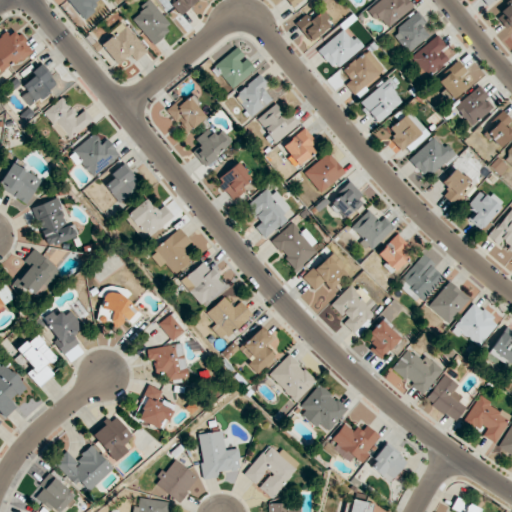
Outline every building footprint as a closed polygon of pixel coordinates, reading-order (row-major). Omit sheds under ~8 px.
[(101,0),(66,0),(82,17),(101,0)] [(147,0),(138,8),(141,11),(132,20),(153,44),(172,28),(148,0),(147,0)] [(174,0),(170,3),(179,15),(199,1),(197,0),(174,0)] [(387,30),(413,6),(407,0),(379,0),(368,10),(387,30)] [(511,1),(495,14),(505,28),(511,23),(511,1)] [(429,36),(421,26),(426,22),(418,12),(392,32),(407,52),(429,36)] [(330,29),(319,13),(309,19),(306,14),(295,21),(308,42),(330,29)] [(114,64),(130,55),(133,61),(144,54),(128,24),(100,40),(114,64)] [(317,51),(335,71),(361,47),(344,27),(317,51)] [(0,70),(1,71),(11,62),(15,66),(33,50),(15,30),(8,36),(4,32),(0,35),(0,70)] [(441,50),(446,46),(436,35),(410,58),(427,77),(448,58),(441,50)] [(245,57),(236,47),(213,67),(232,88),(255,69),(245,57)] [(345,84),(354,95),(384,71),(367,49),(342,70),(350,80),(345,84)] [(466,87),(459,77),(466,71),(459,62),(436,79),(451,99),(466,87)] [(57,85),(41,64),(31,71),(34,76),(21,85),(26,92),(21,96),(28,106),(57,85)] [(272,101),(262,86),(267,83),(261,74),(234,93),(249,116),(272,101)] [(404,102),(390,80),(358,100),(372,122),(404,102)] [(486,98),(479,87),(453,105),(467,126),(492,110),(485,99),(486,98)] [(207,117),(190,92),(167,109),(185,133),(207,117)] [(84,109),(78,115),(61,96),(43,113),(67,141),(93,119),(84,109)] [(282,112),(275,103),(256,119),(275,142),(299,123),(292,114),(283,121),(279,115),(282,112)] [(404,155),(428,133),(408,111),(389,128),(394,134),(389,139),(404,155)] [(483,131),(499,147),(511,133),(511,120),(502,111),(483,131)] [(199,146),(192,151),(202,165),(232,143),(222,129),(215,134),(210,128),(194,139),(199,146)] [(319,147),(305,128),(281,145),(289,155),(286,157),(293,167),(319,147)] [(101,142),(94,133),(68,154),(77,165),(80,162),(92,177),(120,155),(106,138),(101,142)] [(446,144),(443,147),(433,137),(408,159),(426,180),(455,153),(446,144)] [(511,146),(502,157),(511,166),(511,146)] [(344,175),(330,152),(303,170),(317,192),(344,175)] [(254,178),(239,160),(216,180),(231,198),(254,178)] [(0,190),(27,203),(40,178),(10,163),(0,182),(0,190)] [(139,185),(122,164),(109,174),(113,178),(104,185),(119,202),(139,185)] [(441,182),(448,189),(443,195),(451,202),(470,182),(455,167),(441,182)] [(362,194),(350,181),(328,202),(344,218),(359,204),(355,200),(362,194)] [(269,185),(245,207),(259,223),(254,227),(264,238),(293,213),(269,185)] [(473,212),(468,220),(482,229),(500,203),(479,188),(467,207),(473,212)] [(32,207),(48,247),(77,235),(72,223),(67,225),(57,197),(32,207)] [(163,206),(157,211),(146,198),(125,216),(145,240),(172,217),(163,206)] [(511,250),(511,209),(511,208),(487,236),(498,245),(501,242),(511,251),(511,250)] [(383,217),(379,221),(367,210),(350,228),(372,249),(394,226),(383,217)] [(316,242),(305,228),(300,232),(292,222),(270,240),(295,271),(317,253),(312,246),(316,242)] [(152,251),(172,276),(193,259),(183,247),(190,242),(180,229),(152,251)] [(393,270),(413,251),(397,233),(376,253),(393,270)] [(60,271),(34,248),(23,261),(28,266),(15,281),(35,299),(60,271)] [(314,290),(324,281),(331,288),(349,271),(331,252),(302,278),(314,290)] [(423,301),(444,273),(420,255),(397,285),(407,292),(408,290),(423,301)] [(224,284),(202,261),(180,281),(202,305),(224,284)] [(447,323),(469,299),(449,281),(427,305),(447,323)] [(352,282),(331,304),(346,319),(342,323),(353,333),(377,307),(352,282)] [(227,337),(252,314),(240,301),(233,307),(224,296),(205,313),(227,337)] [(473,303),(452,329),(477,348),(498,322),(473,303)] [(81,329),(71,308),(54,317),(49,308),(40,312),(55,340),(54,340),(61,354),(79,345),(73,333),(81,329)] [(157,323),(171,340),(183,331),(169,314),(157,323)] [(379,359),(401,336),(382,319),(364,337),(372,345),(369,348),(379,359)] [(263,345),(270,337),(259,327),(239,349),(250,359),(246,364),(257,374),(274,356),(263,345)] [(509,365),(511,359),(511,339),(500,333),(488,353),(509,365)] [(27,372),(38,386),(54,374),(46,366),(56,358),(37,335),(27,342),(26,340),(16,348),(32,368),(27,372)] [(146,349),(147,359),(155,358),(158,381),(186,377),(182,343),(146,349)] [(391,370),(423,394),(442,368),(424,356),(421,360),(406,349),(391,370)] [(316,379),(288,353),(268,376),(295,402),(316,379)] [(0,411),(5,417),(17,406),(12,401),(26,386),(4,363),(0,367),(0,366),(0,411)] [(465,408),(457,401),(461,396),(454,390),(458,385),(444,374),(425,399),(454,421),(465,408)] [(347,409),(319,384),(299,406),(305,411),(301,415),(316,428),(320,424),(328,431),(347,409)] [(174,405),(158,398),(161,391),(150,385),(135,419),(162,431),(174,405)] [(494,443),(510,417),(490,403),(491,402),(480,395),(463,420),(482,432),(480,434),(494,443)] [(127,450),(122,445),(133,435),(115,415),(91,436),(114,461),(127,450)] [(365,425),(360,433),(344,421),(331,439),(336,443),(332,449),(349,462),(353,457),(360,462),(380,436),(365,425)] [(511,423),(498,447),(511,455),(511,423)] [(204,479),(219,476),(218,472),(240,469),(237,448),(225,450),(222,430),(197,434),(204,479)] [(243,475),(255,484),(267,469),(271,472),(259,488),(272,498),(299,463),(280,448),(277,452),(267,444),(243,475)] [(389,482),(407,459),(387,444),(369,466),(389,482)] [(75,484),(78,481),(89,492),(112,467),(90,445),(76,460),(66,451),(53,463),(75,484)] [(180,502),(197,475),(171,459),(154,486),(180,502)] [(38,486),(42,489),(35,497),(53,511),(59,511),(74,494),(48,473),(38,486)] [(478,511),(480,509),(455,497),(450,509),(456,511),(478,511)] [(133,506),(132,511),(167,511),(169,501),(138,498),(137,506),(133,506)] [(370,511),(372,504),(346,499),(343,511),(370,511)] [(299,511),(299,504),(267,503),(266,511),(299,511)]
